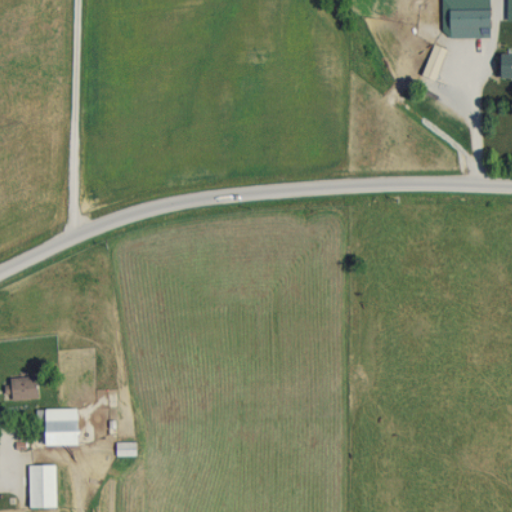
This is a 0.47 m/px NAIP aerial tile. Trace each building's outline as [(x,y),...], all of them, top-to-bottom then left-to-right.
[(487,10),(445,10),(445,37),(487,37),(487,10)] [(432,81),(445,49),(431,44),(418,76),(432,81)] [(511,52),(494,53),(494,78),(511,77),(511,52)] [(365,127),(356,127),(356,143),(365,143),(365,127)] [(36,396),(34,375),(3,378),(6,399),(36,396)] [(36,408),(36,444),(75,443),(75,407),(36,408)] [(133,454),(133,441),(114,441),(114,454),(133,454)] [(25,507),(52,507),(52,464),(25,464),(25,507)]
